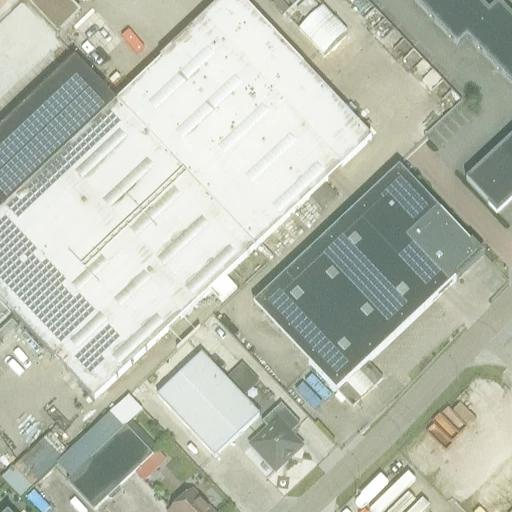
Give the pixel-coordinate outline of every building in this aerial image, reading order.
[(36,0),(61,25),(82,5),(76,0),(36,0)] [(240,0),(225,0),(117,103),(255,249),(372,139),(240,0)] [(511,137),(466,181),(497,214),(511,199),(511,20),(498,6),(489,15),(475,0),(413,0),(425,12),(457,46),(467,37),(511,85),(511,137)] [(348,34),(323,7),(298,30),(323,56),(348,34)] [(117,103),(76,59),(0,130),(0,212),(0,213),(0,212),(0,300),(94,401),(255,249),(117,103)] [(448,107),(465,93),(459,86),(442,100),(448,107)] [(399,167),(252,305),(336,394),(337,393),(351,408),(381,379),(367,364),(482,255),(399,167)] [(328,201),(341,187),(332,178),(319,193),(328,201)] [(201,355),(157,396),(215,458),(259,416),(231,387),(248,371),(242,365),(225,380),(201,355)] [(486,381),(410,435),(434,470),(456,455),(453,450),(468,439),(465,435),(488,419),(481,409),(497,398),(486,381)] [(268,430),(251,446),(275,472),(302,447),(289,434),(299,425),(280,404),(260,422),(268,430)] [(71,478),(67,482),(95,511),(135,473),(151,457),(153,456),(125,427),(83,467),(71,478)] [(24,454),(7,469),(44,510),(56,499),(38,479),(43,475),(24,454)] [(447,480),(469,464),(461,454),(439,470),(447,480)] [(211,511),(192,491),(170,511),(211,511)]
